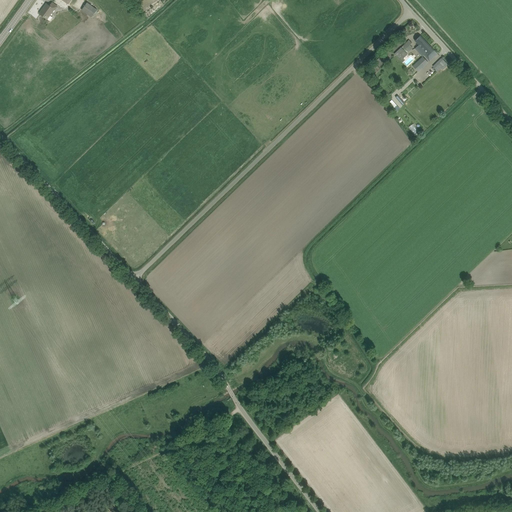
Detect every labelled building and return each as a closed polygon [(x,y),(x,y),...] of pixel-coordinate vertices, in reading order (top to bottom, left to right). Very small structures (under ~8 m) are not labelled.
[(39,14),(47,19),(48,19),(50,21),(52,17),(50,16),(54,10),(55,10),(58,7),(52,3),(50,6),(48,4),(43,11),(42,10),(39,14)] [(87,3),(82,10),(92,17),(97,10),(87,3)] [(419,52),(423,56),(424,55),(430,61),(434,57),(438,54),(420,36),(415,41),(419,45),(415,48),(419,52)] [(409,52),(410,50),(413,48),(410,45),(412,43),(409,40),(404,45),(403,46),(408,51),(409,52)] [(399,59),(406,53),(401,47),(394,54),(399,59)] [(428,63),(423,57),(419,60),(412,67),(413,67),(418,72),(428,63)] [(442,59),(434,67),(438,72),(446,63),(442,59)] [(409,127),(414,135),(420,131),(414,123),(409,127)]
